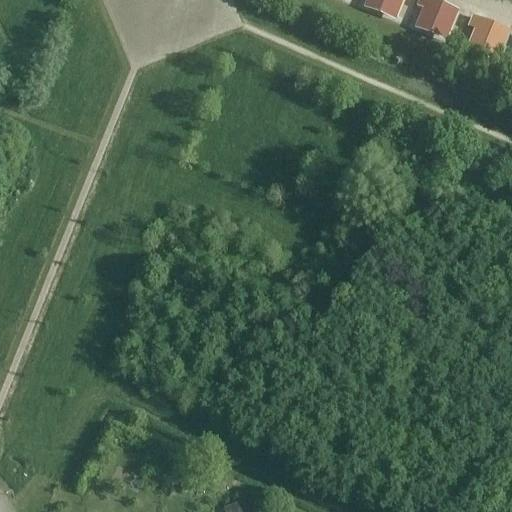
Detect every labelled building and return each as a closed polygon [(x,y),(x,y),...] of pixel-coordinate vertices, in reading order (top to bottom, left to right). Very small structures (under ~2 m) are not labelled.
[(368,0),(367,4),(399,17),(405,0),(368,0)] [(424,11),(418,25),(450,38),(460,13),(428,0),(421,0),(418,8),(424,11)] [(500,57),(509,33),(473,18),(469,28),(475,31),(469,46),(500,57)] [(169,484),(174,487),(182,469),(176,466),(169,484)] [(225,510),(225,511),(251,511),(249,503),(225,510)]
